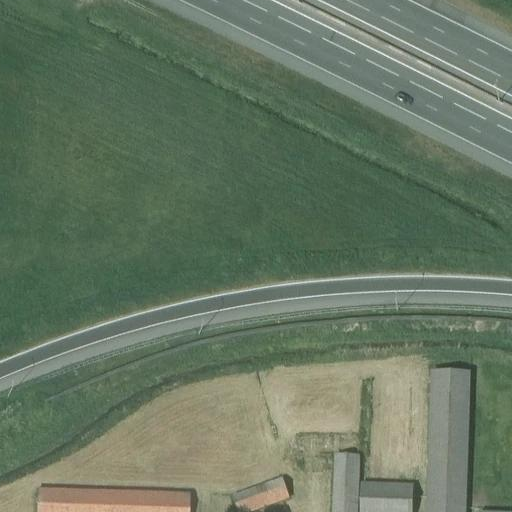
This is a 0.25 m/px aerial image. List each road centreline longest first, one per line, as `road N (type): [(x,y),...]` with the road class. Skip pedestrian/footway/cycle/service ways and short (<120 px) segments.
road 1 (motorway): [(0,375),(119,331),(223,307),(365,286),(511,291)]
road 2 (motorway): [(222,0),(511,144)]
road 3 (motorway): [(511,78),(355,0)]
